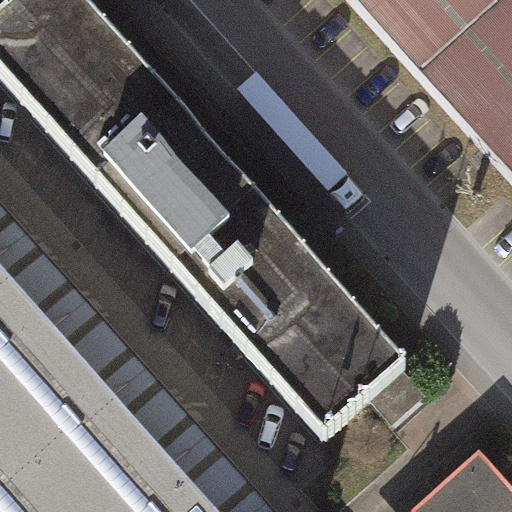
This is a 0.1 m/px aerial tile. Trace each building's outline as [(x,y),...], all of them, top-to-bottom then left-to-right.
[(214,156),(75,0),(22,0),(0,20),(0,78),(323,438),(385,383),(402,368),(214,156)] [(511,0),(346,0),(511,184),(511,0)] [(272,511),(0,208),(0,280),(207,511),(272,511)] [(0,511),(207,511),(0,280),(0,511)] [(511,511),(511,490),(480,455),(416,511),(511,511)]
